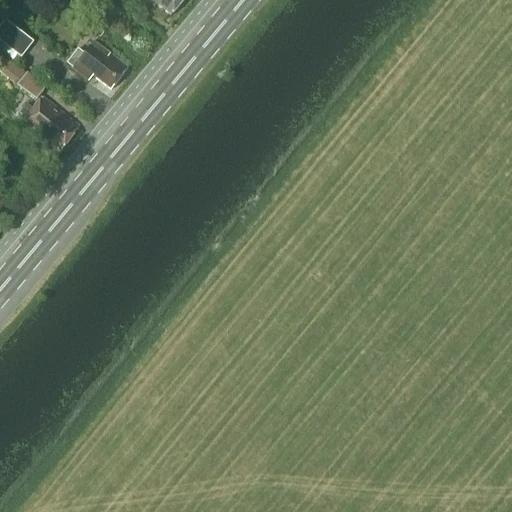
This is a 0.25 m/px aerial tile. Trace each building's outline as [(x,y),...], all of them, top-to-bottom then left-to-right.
[(140,0),(148,6),(152,2),(170,18),(184,0),(140,0)] [(32,44),(0,19),(0,43),(20,59),(32,44)] [(99,39),(111,23),(105,19),(93,35),(99,39)] [(93,77),(110,92),(127,72),(94,44),(84,55),(79,51),(66,67),(87,84),(93,77)] [(45,89),(7,61),(0,69),(0,71),(18,85),(17,87),(35,102),(45,89)] [(43,101),(34,112),(27,107),(20,115),(27,121),(23,126),(40,140),(43,137),(61,153),(79,131),(43,101)]
